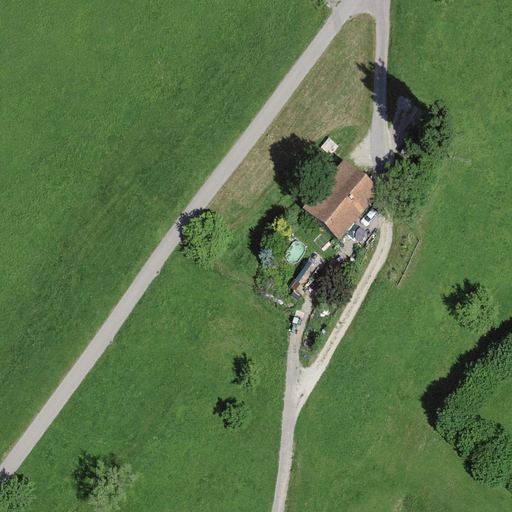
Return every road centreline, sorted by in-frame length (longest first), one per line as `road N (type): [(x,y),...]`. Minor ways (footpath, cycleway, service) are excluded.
road 1 (unclassified): [(0,480),(353,0)]
road 2 (track): [(283,511),(303,331),(346,255)]
road 3 (track): [(382,202),(386,235),(374,273),(294,403)]
